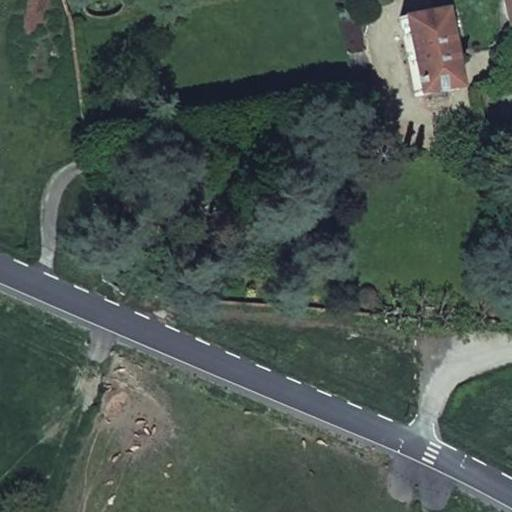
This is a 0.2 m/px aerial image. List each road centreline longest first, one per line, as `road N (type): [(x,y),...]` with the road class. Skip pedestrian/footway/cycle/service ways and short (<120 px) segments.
road 1 (tertiary): [(511,488),(436,440),(0,253)]
road 2 (track): [(346,118),(75,169),(29,265)]
road 3 (track): [(511,344),(441,374),(436,440)]
